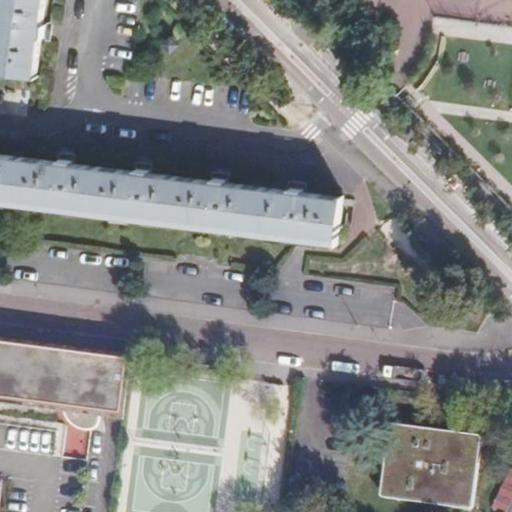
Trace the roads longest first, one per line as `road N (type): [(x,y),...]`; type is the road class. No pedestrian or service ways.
road 1 (tertiary): [(511,373),(0,309)]
road 2 (residential): [(98,0),(93,112),(291,139),(311,136),(343,109)]
road 3 (tertiary): [(343,109),(511,278)]
road 4 (tertiary): [(233,0),(343,109)]
